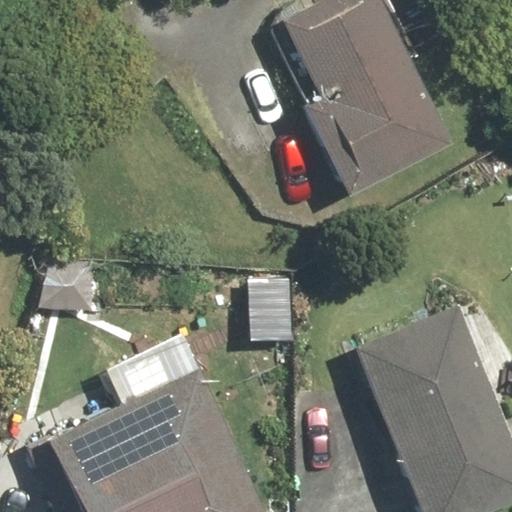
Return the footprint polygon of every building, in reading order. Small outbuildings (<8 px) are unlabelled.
[(361,0),(304,0),(262,19),(298,97),(279,106),(319,192),(427,142),(361,0)] [(511,52),(511,2),(510,0),(459,0),(508,56),(511,52)] [(89,265),(38,263),(36,314),(87,316),(89,265)] [(511,488),(444,304),(333,345),(394,511),(459,511),(511,493),(511,488)] [(249,511),(188,367),(21,437),(52,511),(249,511)]
